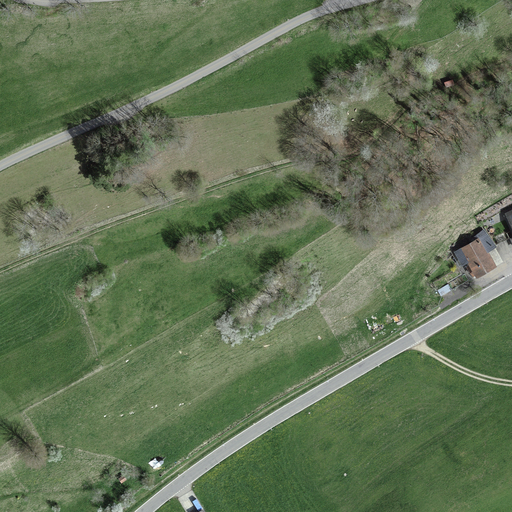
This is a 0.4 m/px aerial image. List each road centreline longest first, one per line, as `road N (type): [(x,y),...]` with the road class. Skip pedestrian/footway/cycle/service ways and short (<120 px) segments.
road 1 (tertiary): [(147,511),(278,417),(511,283)]
road 2 (unclassified): [(353,0),(0,166)]
road 3 (track): [(0,269),(242,176),(322,156)]
